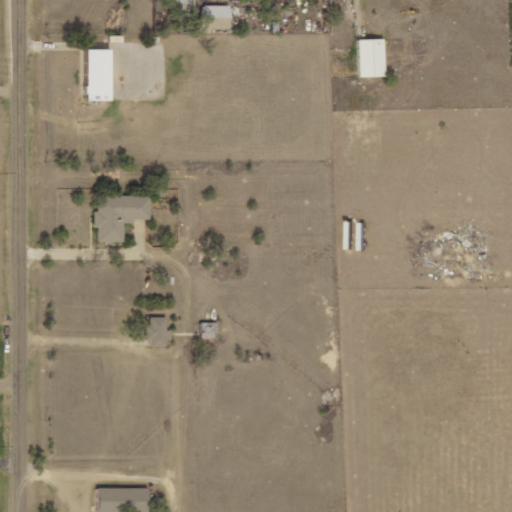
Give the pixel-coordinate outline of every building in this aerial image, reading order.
[(230,30),(229,5),(201,6),(202,31),(230,30)] [(385,77),(384,39),(358,40),(359,77),(385,77)] [(111,51),(87,51),(89,97),(112,97),(111,51)] [(123,243),(123,224),(132,224),(133,219),(150,219),(150,196),(96,196),(96,242),(123,243)] [(148,347),(169,346),(169,331),(166,331),(166,317),(147,318),(148,347)] [(148,511),(148,489),(97,488),(96,511),(148,511)]
